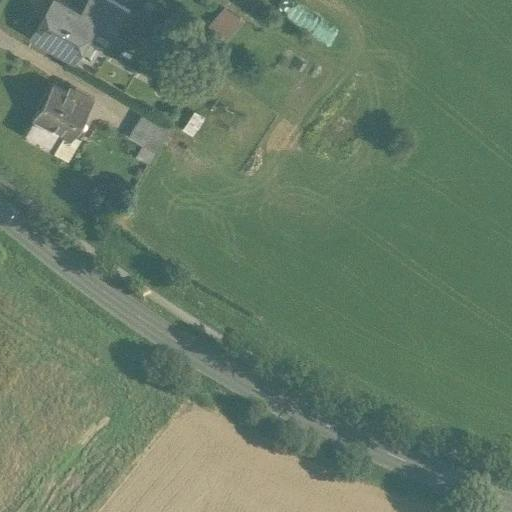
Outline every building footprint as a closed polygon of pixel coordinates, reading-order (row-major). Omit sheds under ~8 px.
[(82,15),(57,0),(53,0),(47,11),(49,13),(44,20),(42,19),(33,34),(59,50),(60,54),(65,57),(69,56),(72,58),(91,28),(94,22),(82,15)] [(122,10),(105,0),(90,0),(82,15),(94,22),(91,28),(106,37),(122,10)] [(71,93),(53,83),(23,133),(53,150),(63,134),(70,138),(74,132),(93,98),(75,87),(71,93)] [(168,129),(143,113),(129,136),(143,144),(155,152),(168,129)] [(155,152),(143,144),(136,155),(148,162),(155,152)]
